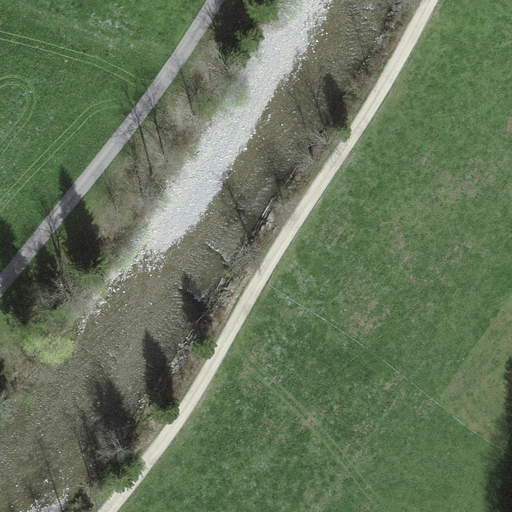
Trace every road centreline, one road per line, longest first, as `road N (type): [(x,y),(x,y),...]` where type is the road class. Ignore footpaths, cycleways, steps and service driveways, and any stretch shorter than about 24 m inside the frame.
road 1 (track): [(429,0),(383,86),(258,273),(193,399),(104,511)]
road 2 (track): [(215,0),(170,74),(0,288)]
